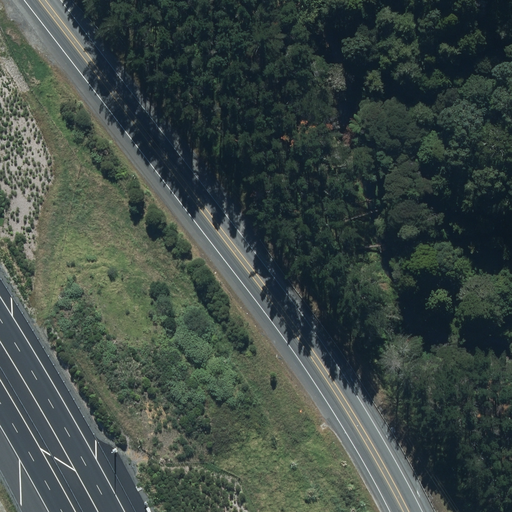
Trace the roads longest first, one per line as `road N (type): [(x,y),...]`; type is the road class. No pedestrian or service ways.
road 1 (primary): [(31,0),(322,380),(399,511)]
road 2 (motorway): [(0,320),(113,511)]
road 3 (motorway): [(61,511),(0,403)]
